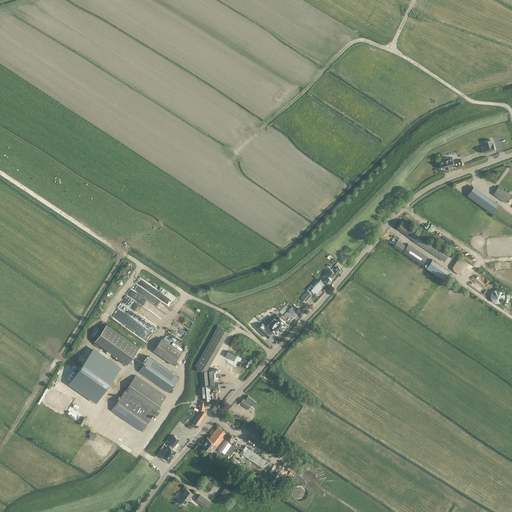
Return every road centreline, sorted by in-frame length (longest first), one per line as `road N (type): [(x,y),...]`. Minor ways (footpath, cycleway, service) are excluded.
road 1 (track): [(235,153),(357,40),(511,113)]
road 2 (unclassified): [(272,355),(233,317),(0,172)]
road 3 (tertiary): [(272,355),(416,195),(511,154)]
road 4 (track): [(0,449),(58,357),(72,369),(62,384),(168,470)]
road 5 (tertiary): [(138,511),(272,355)]
road 6 (track): [(58,357),(123,253)]
